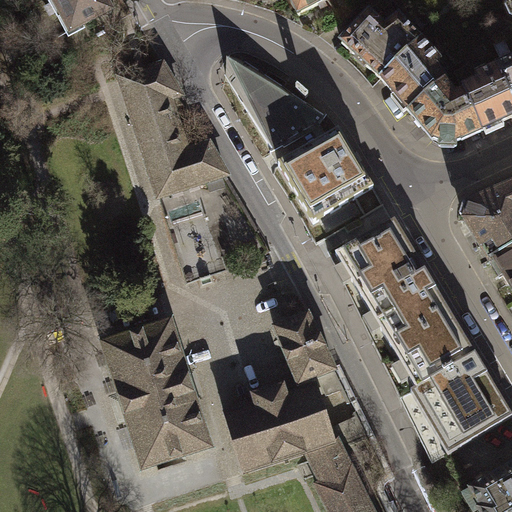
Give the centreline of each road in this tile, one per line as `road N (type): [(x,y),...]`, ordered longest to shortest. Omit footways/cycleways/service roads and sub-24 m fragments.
road 1 (residential): [(417,511),(292,263),(188,84),(175,36)]
road 2 (residential): [(175,36),(217,24),(295,51),(331,78),(411,198)]
road 3 (residential): [(411,198),(511,370)]
